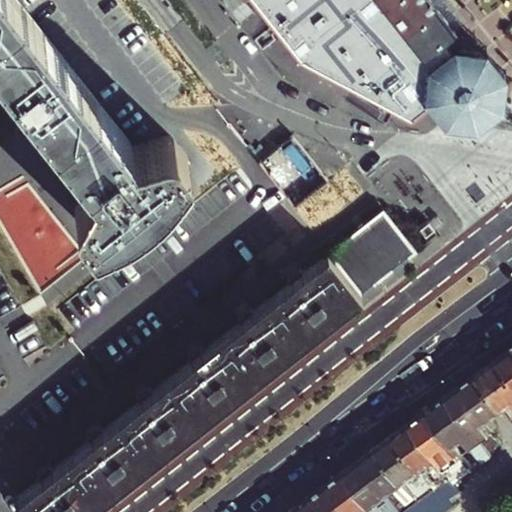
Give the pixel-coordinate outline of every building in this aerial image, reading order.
[(0,0),(0,62),(91,177),(77,207),(76,210),(76,212),(76,215),(78,217),(90,233),(105,221),(107,223),(120,213),(123,215),(137,204),(139,207),(153,196),(151,193),(165,183),(163,180),(176,169),(174,167),(188,156),(177,142),(174,140),(172,138),(169,137),(167,136),(135,144),(20,0),(0,0)] [(460,27),(438,0),(258,0),(305,58),(415,116),(436,98),(450,115),(479,119),(502,100),(506,70),(488,47),(458,43),(452,34),(460,27)] [(26,511),(83,511),(363,291),(418,248),(385,207),(16,498),(26,511)] [(511,345),(498,356),(511,374),(511,345)] [(511,374),(498,356),(479,370),(500,399),(506,407),(511,402),(511,374)] [(485,422),(506,407),(500,399),(479,370),(449,392),(490,450),(493,448),(490,444),(497,438),(485,422)] [(449,392),(429,407),(442,426),(472,467),(492,452),(490,450),(449,392)] [(429,407),(412,420),(425,438),(442,426),(429,407)] [(452,475),(425,438),(412,420),(394,432),(434,488),(452,475)] [(394,432),(378,445),(418,500),(434,488),(394,432)] [(378,445),(362,456),(402,511),(418,500),(378,445)] [(401,511),(402,511),(362,456),(345,468),(377,511),(401,511)] [(377,511),(345,468),(329,480),(352,511),(377,511)] [(460,486),(452,475),(434,488),(418,500),(402,511),(401,511),(440,511),(455,501),(450,494),(460,486)] [(490,511),(503,511),(511,504),(511,477),(482,502),(490,511)] [(352,511),(329,480),(313,492),(327,511),(352,511)] [(296,504),(301,511),(327,511),(313,492),(296,504)]
